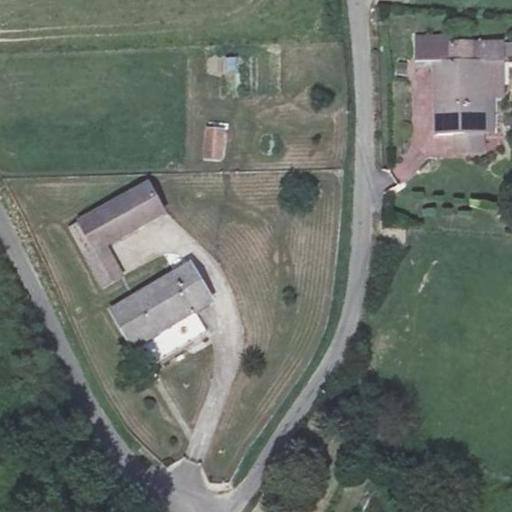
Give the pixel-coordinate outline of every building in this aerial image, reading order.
[(269,95),(270,51),(257,51),(256,95),(269,95)] [(469,77),(421,79),(424,151),(471,147),(469,77)] [(223,161),(226,128),(205,126),(202,159),(223,161)] [(154,216),(140,189),(68,226),(84,255),(154,216)] [(199,304),(178,267),(101,311),(121,349),(199,304)]
